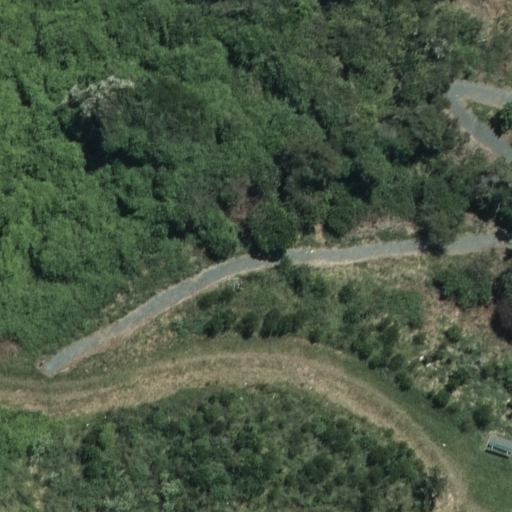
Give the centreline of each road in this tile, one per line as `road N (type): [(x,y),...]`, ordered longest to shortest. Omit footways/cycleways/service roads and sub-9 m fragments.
road 1 (track): [(445,511),(470,469),(455,430),(419,405),(316,362),(204,353),(76,389),(0,381)]
road 2 (track): [(76,389),(202,291),(458,242),(511,244)]
road 3 (track): [(511,172),(471,138),(456,112),(511,121)]
